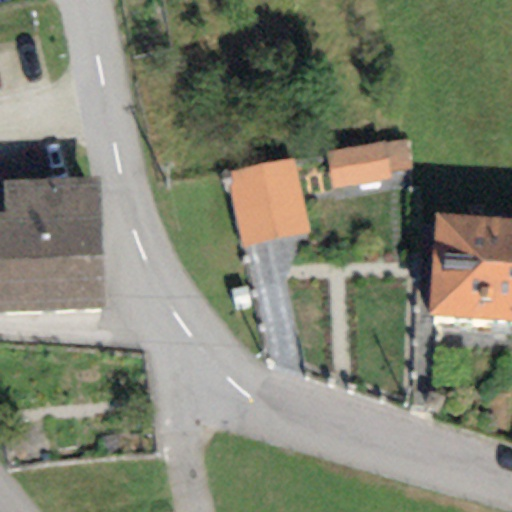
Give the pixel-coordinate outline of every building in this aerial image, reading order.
[(407,138),(383,142),(389,174),(413,170),(407,138)] [(323,154),(330,190),(390,178),(389,174),(383,142),(323,154)] [(293,158),(227,171),(242,247),(308,234),(293,158)] [(0,213),(0,311),(101,309),(95,178),(3,181),(4,214),(0,213)] [(427,319),(511,324),(511,218),(434,214),(427,319)]
